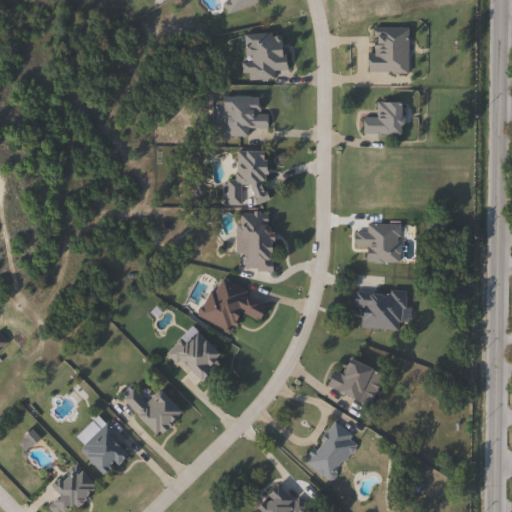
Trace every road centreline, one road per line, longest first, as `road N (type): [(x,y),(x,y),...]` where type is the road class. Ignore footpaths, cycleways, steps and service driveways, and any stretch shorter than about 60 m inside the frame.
road 1 (residential): [(322,0),(329,206),(305,307),(228,427),(144,511)]
road 2 (tertiary): [(498,0),(492,511)]
